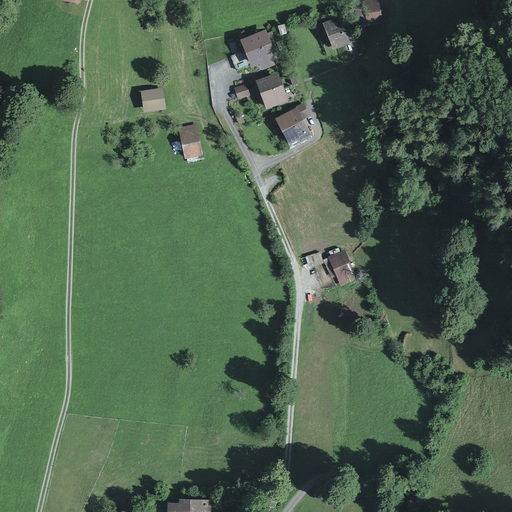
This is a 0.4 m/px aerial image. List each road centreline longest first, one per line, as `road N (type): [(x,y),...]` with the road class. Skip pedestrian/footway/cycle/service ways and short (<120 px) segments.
road 1 (track): [(90,0),(73,146),(66,397),(38,511)]
road 2 (residential): [(271,511),(282,484),(297,350),(294,291),(273,220),(216,113)]
road 3 (track): [(373,511),(357,479),(329,473),(288,511)]
